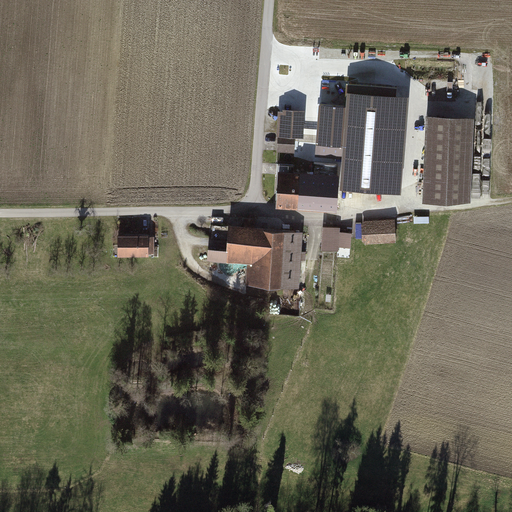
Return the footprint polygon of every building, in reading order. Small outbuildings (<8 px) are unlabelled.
[(341,162),(340,175),(339,191),(403,194),(408,98),(347,94),(347,107),(319,105),(316,161),(341,162)] [(305,111),(279,110),(277,152),(295,153),(296,139),(303,140),(305,111)] [(475,120),(426,117),(421,204),(471,203),(475,120)] [(277,163),(276,188),(299,190),(300,172),(292,172),(293,164),(277,163)] [(340,175),(300,172),(299,190),(298,207),(338,209),(339,191),(340,175)] [(298,207),(299,190),(276,188),(275,206),(298,207)] [(302,252),(303,233),(265,231),(265,228),(257,227),(257,220),(246,219),(246,227),(229,226),(227,265),(249,266),(248,286),(300,289),(301,262),(306,262),(307,253),(302,252)] [(362,221),(363,245),(397,242),(395,219),(362,221)] [(339,229),(324,228),(323,250),(338,251),(338,247),(351,247),(351,235),(339,234),(339,229)] [(150,236),(118,236),(118,258),(149,257),(149,255),(155,255),(155,237),(150,237),(150,236)]
